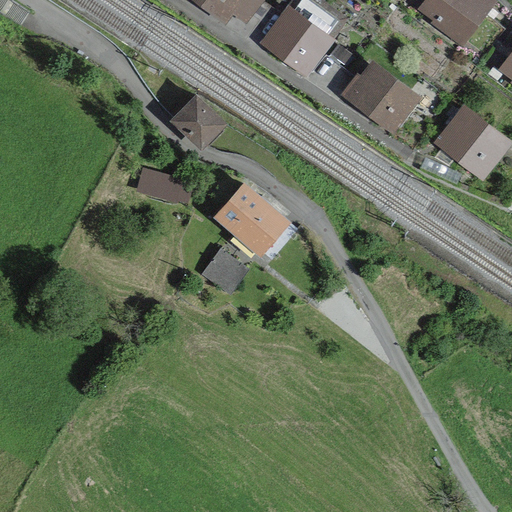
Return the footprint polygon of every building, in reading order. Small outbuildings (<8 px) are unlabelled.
[(246,24),(264,0),(192,0),(225,25),(233,15),(246,24)] [(349,18),(323,0),(291,0),(260,43),(306,77),(349,18)] [(463,46),(498,0),(497,0),(426,0),(420,9),(434,19),(432,22),(463,46)] [(352,54),(338,43),(330,53),(347,66),(354,58),(351,56),(352,54)] [(511,83),(511,51),(499,69),(511,79),(511,80),(511,82),(511,83)] [(422,97),(372,59),(360,75),(357,72),(340,94),(394,135),(422,97)] [(228,124),(197,94),(170,121),(202,151),(228,124)] [(458,110),(452,105),(445,114),(451,119),(433,142),(483,181),(511,143),(511,140),(463,103),(458,110)] [(462,173),(425,157),(420,167),(458,184),(462,173)] [(181,188),(184,178),(143,168),(137,192),(178,202),(178,201),(188,203),(191,190),(181,188)] [(261,258),(292,222),(244,182),(213,218),(261,258)] [(231,296),(250,268),(221,248),(201,275),(231,296)]
